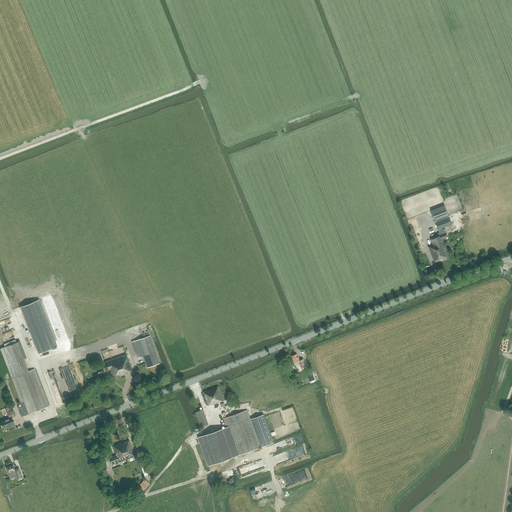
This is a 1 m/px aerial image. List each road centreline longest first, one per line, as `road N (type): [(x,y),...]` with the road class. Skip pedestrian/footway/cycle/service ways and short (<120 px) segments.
road 1 (tertiary): [(0,455),(511,258)]
road 2 (track): [(200,80),(0,159)]
road 3 (track): [(430,469),(458,444),(511,282)]
road 4 (track): [(0,282),(52,408),(33,420)]
road 5 (track): [(193,380),(212,428),(184,443),(145,495)]
road 6 (track): [(238,463),(113,511)]
